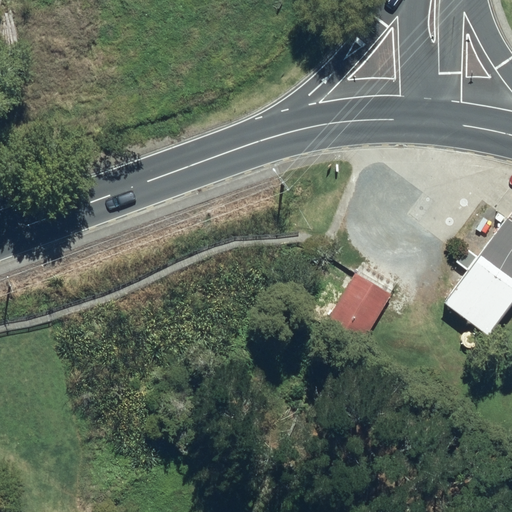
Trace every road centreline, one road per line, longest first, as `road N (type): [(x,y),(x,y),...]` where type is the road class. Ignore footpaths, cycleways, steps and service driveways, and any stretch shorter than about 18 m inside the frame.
road 1 (secondary): [(0,234),(274,135)]
road 2 (tertiary): [(274,135),(406,0)]
road 3 (secondary): [(274,135),(349,121),(437,121)]
road 4 (tertiary): [(442,0),(437,121)]
